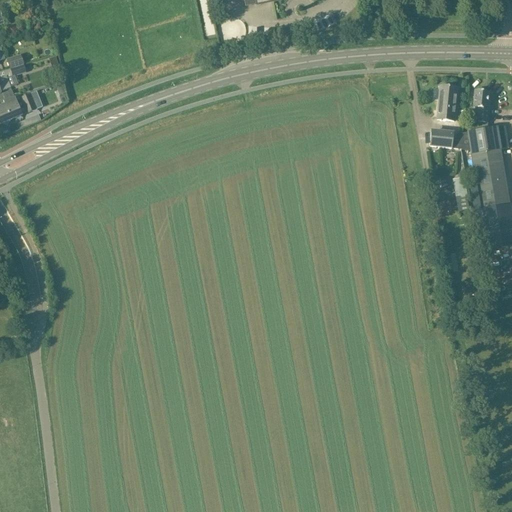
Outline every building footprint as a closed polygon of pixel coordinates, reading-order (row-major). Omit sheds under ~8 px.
[(7,60),(10,70),(23,65),(20,56),(7,60)] [(0,93),(0,94),(0,92),(11,88),(7,79),(12,77),(12,78),(26,74),(23,65),(10,70),(0,73),(0,93)] [(457,89),(439,87),(436,121),(454,123),(457,89)] [(478,91),(477,92),(474,91),(473,108),(475,108),(474,123),(487,124),(489,102),(488,102),(488,93),(482,92),(481,91),(478,91)] [(20,99),(26,114),(26,115),(36,111),(32,100),(30,95),(20,99)] [(0,125),(21,116),(14,98),(3,103),(4,105),(0,106),(0,125)] [(38,116),(25,122),(27,127),(40,122),(38,116)] [(470,133),(466,134),(469,151),(470,156),(475,188),(469,189),(473,212),(480,252),(511,246),(511,224),(500,151),(508,149),(505,128),(487,130),(470,133)] [(431,131),(429,148),(452,150),(453,136),(453,133),(431,131)] [(455,135),(454,150),(461,150),(463,134),(455,135)] [(452,181),(458,215),(470,213),(464,179),(463,179),(462,177),(454,178),(454,180),(452,181)] [(457,253),(448,254),(450,272),(459,271),(457,253)]
